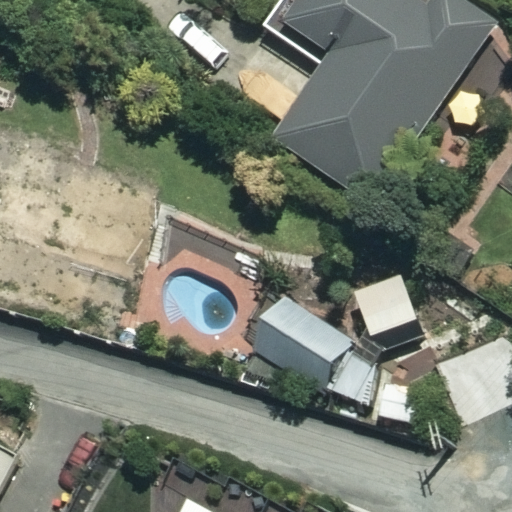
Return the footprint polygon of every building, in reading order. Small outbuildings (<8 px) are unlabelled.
[(437,0),(434,6),(423,0),(310,0),(291,31),(338,60),(291,133),(388,194),(490,32),(439,0),(437,0)] [(154,208),(0,172),(0,288),(91,312),(85,334),(122,343),(154,208)] [(431,336),(410,281),(363,299),(385,354),(431,336)] [(362,345),(291,301),(260,351),(331,395),(362,345)] [(0,511),(0,507),(38,440),(0,418),(0,511)] [(225,511),(202,499),(194,511),(225,511)]
